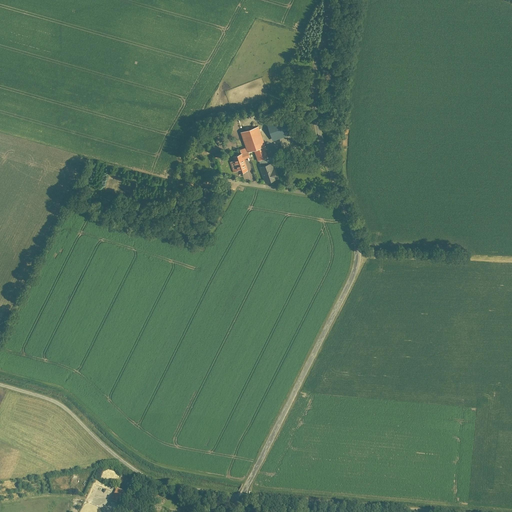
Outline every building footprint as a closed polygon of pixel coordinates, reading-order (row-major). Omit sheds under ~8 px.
[(267,122),(272,142),(294,136),(289,116),(267,122)] [(228,162),(232,174),(237,172),(238,174),(247,171),(243,159),(249,157),(248,152),(255,149),(259,160),(267,157),(258,128),(240,133),(244,147),(237,149),(239,154),(231,156),(232,161),(228,162)] [(271,163),(260,167),(266,185),(278,181),(271,163)] [(116,491),(110,502),(117,506),(123,495),(116,491)] [(132,494),(127,503),(134,506),(138,497),(132,494)]
